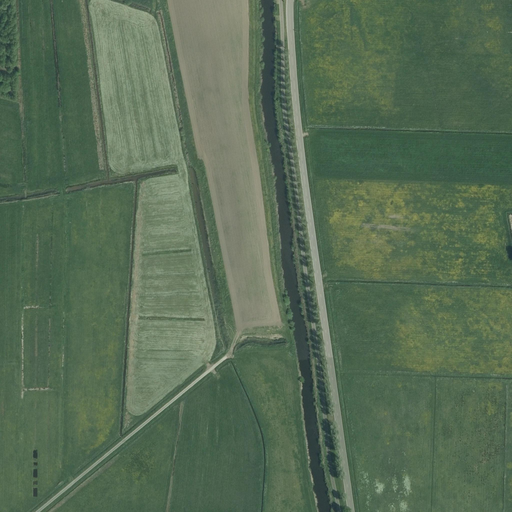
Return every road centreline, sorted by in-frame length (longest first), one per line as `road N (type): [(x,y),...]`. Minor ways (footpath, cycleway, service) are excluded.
road 1 (secondary): [(351,511),(305,190),(290,0)]
road 2 (unclassified): [(37,511),(226,356)]
